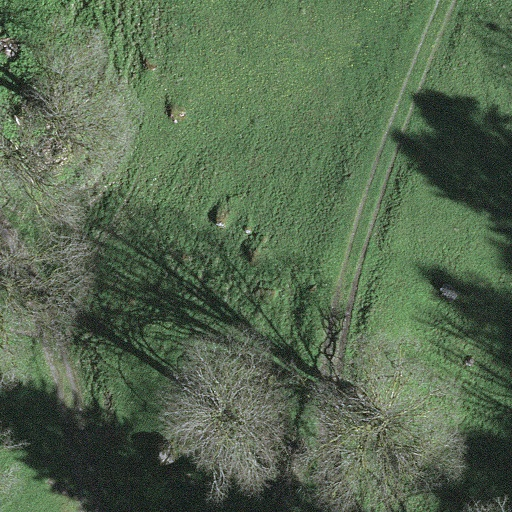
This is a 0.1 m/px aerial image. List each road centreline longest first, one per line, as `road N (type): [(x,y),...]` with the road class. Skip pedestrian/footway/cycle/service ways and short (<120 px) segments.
road 1 (track): [(331,511),(324,399),(348,262),(396,107),(442,0)]
road 2 (track): [(0,237),(52,351),(84,511)]
